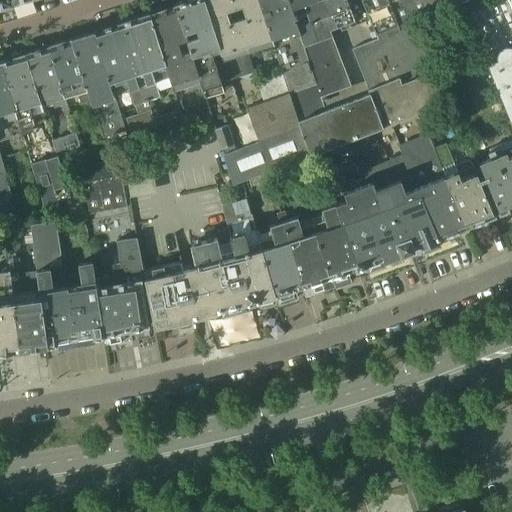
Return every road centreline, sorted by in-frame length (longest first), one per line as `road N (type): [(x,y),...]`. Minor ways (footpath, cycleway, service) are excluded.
road 1 (residential): [(511,271),(248,359),(0,414)]
road 2 (primary): [(511,346),(281,423),(0,482)]
road 3 (residential): [(225,511),(491,428)]
